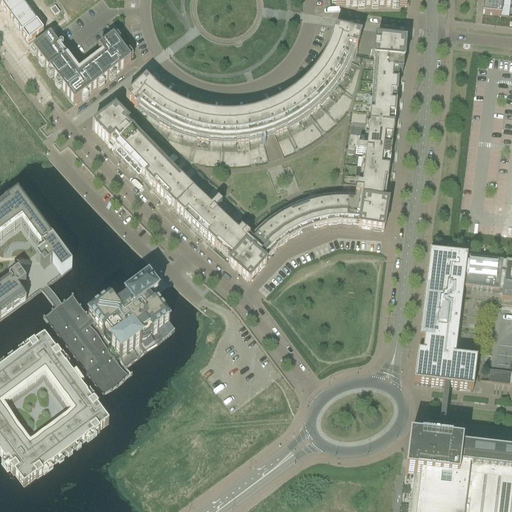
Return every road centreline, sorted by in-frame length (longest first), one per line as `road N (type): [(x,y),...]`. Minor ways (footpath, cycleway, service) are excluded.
road 1 (tertiary): [(408,241),(431,35)]
road 2 (residential): [(158,60),(198,89),(253,90),(287,66),(309,18)]
road 3 (residential): [(241,301),(280,259),(315,241),(408,241)]
road 4 (residential): [(170,276),(43,141)]
road 5 (residential): [(189,254),(66,127)]
road 6 (residential): [(431,35),(309,18)]
